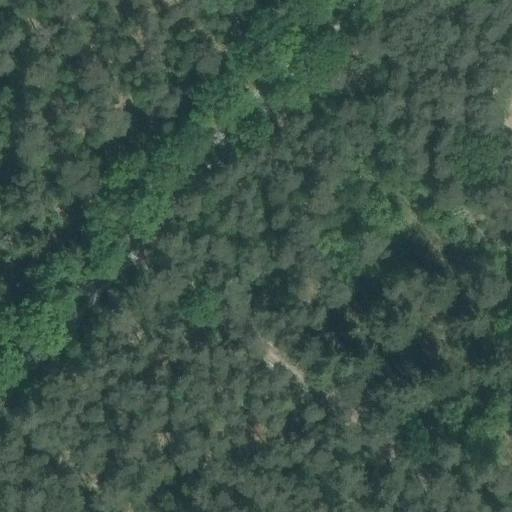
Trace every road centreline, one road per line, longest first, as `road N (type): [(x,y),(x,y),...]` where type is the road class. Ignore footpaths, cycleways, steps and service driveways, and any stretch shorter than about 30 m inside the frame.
road 1 (unclassified): [(0,393),(352,0)]
road 2 (track): [(120,259),(453,511)]
road 3 (unknown): [(260,0),(0,290)]
